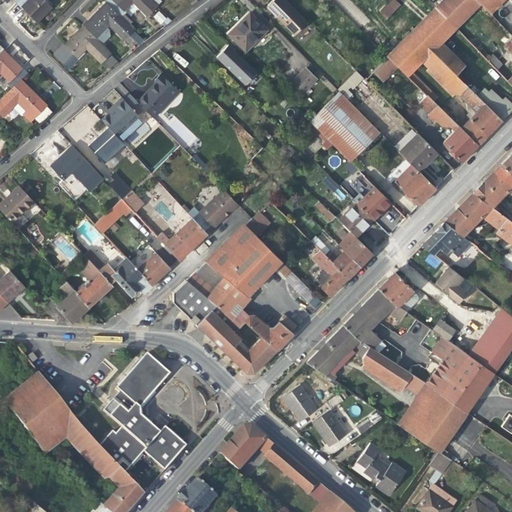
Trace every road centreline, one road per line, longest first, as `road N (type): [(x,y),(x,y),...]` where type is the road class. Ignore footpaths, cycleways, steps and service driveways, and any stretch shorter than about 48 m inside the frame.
road 1 (residential): [(246,403),(511,132)]
road 2 (residential): [(242,209),(123,321),(120,336)]
road 3 (residential): [(370,511),(246,403)]
road 4 (residential): [(77,98),(207,0)]
road 5 (residential): [(246,403),(184,344),(120,336)]
road 6 (residential): [(246,403),(142,511)]
road 7 (residential): [(120,336),(0,328)]
